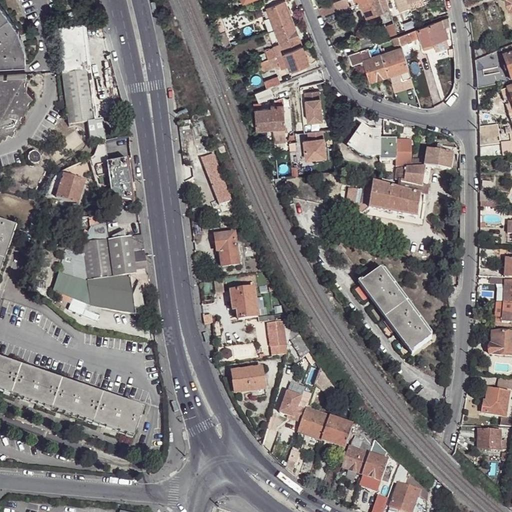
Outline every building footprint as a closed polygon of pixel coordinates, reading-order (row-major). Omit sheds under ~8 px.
[(389,9),(386,0),(373,0),(363,4),(364,7),(367,17),(389,9)] [(267,8),(275,29),(293,23),(284,1),(267,8)] [(321,8),(323,16),(337,11),(338,11),(335,3),(321,8)] [(0,23),(9,17),(0,4),(0,23)] [(352,13),(349,6),(338,11),(337,11),(340,18),(352,13)] [(18,30),(9,17),(0,23),(0,50),(0,51),(0,50),(0,66),(26,65),(25,49),(18,30)] [(217,34),(223,49),(229,46),(219,18),(212,21),(217,34)] [(435,23),(418,30),(420,37),(423,49),(425,50),(432,47),(432,46),(432,44),(443,40),(450,38),(446,27),(445,28),(443,20),(438,22),(435,23)] [(293,23),(275,29),(281,44),(284,53),(302,46),(293,23)] [(391,36),(397,34),(395,26),(388,29),(391,36)] [(90,97),(79,27),(53,31),(59,72),(63,97),(64,103),(67,125),(87,122),(90,140),(105,137),(102,120),(95,97),(90,97)] [(418,30),(398,38),(401,45),(420,37),(418,30)] [(365,41),(371,39),(369,32),(359,36),(362,42),(365,41)] [(445,47),(443,40),(432,44),(432,46),(432,47),(435,54),(442,52),(445,47)] [(362,42),(358,44),(360,51),(368,49),(365,41),(362,42)] [(284,53),(281,44),(274,46),(275,48),(277,55),(284,53)] [(475,61),(492,54),(488,44),(474,50),(475,61)] [(302,46),(284,53),(291,71),(309,64),(302,46)] [(265,52),(268,59),(276,56),(277,55),(275,48),(265,52)] [(382,54),(389,76),(400,72),(408,69),(401,48),(385,54),(382,54)] [(364,60),(371,58),(368,49),(360,51),(349,55),(352,65),(364,61),(363,60),(364,60)] [(277,55),(276,56),(279,61),(281,68),(284,68),(286,73),(291,71),(284,53),(277,55)] [(507,66),(509,72),(511,81),(511,53),(503,56),(507,66)] [(370,82),(389,76),(382,54),(377,56),(371,58),(364,60),(363,60),(364,61),(370,82)] [(497,68),(492,54),(475,61),(476,73),(497,68)] [(269,65),(277,63),(279,61),(276,56),(268,59),(267,59),(269,65)] [(260,72),(277,65),(277,63),(269,65),(267,59),(260,62),(257,63),(260,72)] [(408,69),(400,72),(402,80),(411,77),(408,69)] [(0,134),(3,134),(9,130),(13,133),(16,127),(14,127),(17,123),(18,124),(20,115),(22,116),(24,113),(22,112),(30,102),(28,101),(30,98),(34,95),(27,88),(27,82),(25,82),(25,78),(27,78),(26,74),(8,75),(8,76),(4,76),(4,75),(0,75),(0,134)] [(264,81),(267,88),(276,85),(277,84),(279,83),(281,83),(278,76),(264,81)] [(276,85),(267,88),(265,89),(268,99),(272,97),(275,96),(280,94),(276,85)] [(268,99),(265,89),(255,93),(258,102),(268,99)] [(408,94),(412,107),(420,109),(415,91),(408,94)] [(275,96),(272,97),(268,99),(271,106),(274,106),(277,106),(275,96)] [(239,99),(232,101),(234,106),(241,104),(241,103),(243,101),(241,97),(239,99)] [(320,99),(303,100),(304,124),(321,123),(320,99)] [(273,129),(284,128),(286,128),(283,105),(283,106),(278,106),(277,106),(274,106),(271,106),(271,109),(273,129)] [(252,110),(254,130),(272,129),(273,129),(271,109),(261,109),(252,110)] [(483,142),(498,139),(496,125),(481,127),(483,142)] [(371,157),(379,157),(380,141),(380,132),(371,132),(368,131),(362,127),(348,148),(355,152),(356,150),(357,151),(364,154),(371,155),(371,157)] [(272,129),(273,143),(286,142),(284,128),(273,129),(272,129)] [(500,144),(480,147),(480,161),(511,155),(511,151),(509,132),(499,134),(500,144)] [(302,141),(304,162),(326,160),(324,139),(302,141)] [(386,157),(386,161),(395,161),(395,149),(395,141),(380,141),(379,157),(386,157)] [(93,157),(91,159),(106,157),(104,143),(93,157)] [(460,152),(460,149),(437,145),(437,151),(453,154),(460,155),(460,152)] [(428,150),(426,160),(425,167),(450,171),(453,154),(437,151),(428,150)] [(31,153),(29,153),(28,154),(27,155),(26,158),(26,161),(27,163),(29,165),(31,166),(33,166),(35,165),(37,164),(38,162),(39,161),(39,160),(39,158),(39,157),(38,156),(36,154),(35,153),(33,153),(33,152),(31,153)] [(231,197),(217,154),(208,157),(210,163),(218,186),(222,200),(231,197)] [(128,178),(131,177),(129,161),(107,164),(106,157),(91,159),(87,160),(92,176),(99,198),(111,195),(113,199),(130,202),(130,204),(132,204),(128,178)] [(87,160),(61,172),(78,177),(92,176),(87,160)] [(426,160),(412,160),(411,169),(425,168),(425,167),(426,160)] [(218,186),(210,163),(204,165),(212,188),(218,186)] [(285,178),(298,177),(297,167),(284,168),(285,178)] [(425,168),(411,169),(397,170),(395,181),(400,182),(422,187),(426,168),(425,168)] [(45,198),(50,200),(51,198),(76,206),(83,182),(62,176),(61,172),(56,176),(53,179),(50,184),(45,198)] [(422,187),(400,182),(399,184),(398,190),(421,196),(422,187)] [(498,186),(480,182),(480,191),(493,198),(495,199),(498,186)] [(421,196),(398,190),(373,184),(369,209),(418,218),(421,196)] [(368,210),(369,188),(347,187),(346,209),(368,210)] [(493,202),(493,198),(480,191),(480,203),(493,202)] [(500,210),(503,203),(495,199),(493,198),(493,202),(480,203),(480,207),(492,207),(500,210)] [(0,268),(9,242),(2,239),(7,226),(0,223),(0,268)] [(90,227),(81,245),(107,241),(105,225),(90,227)] [(14,228),(7,226),(2,239),(9,242),(14,228)] [(110,241),(123,239),(122,233),(110,238),(110,241)] [(222,268),(239,265),(235,233),(214,236),(218,263),(221,263),(222,268)] [(504,235),(503,245),(511,245),(511,235),(504,235)] [(145,285),(138,237),(125,239),(131,275),(85,281),(83,257),(83,258),(66,251),(50,296),(56,298),(58,293),(71,299),(88,306),(142,316),(138,285),(145,285)] [(107,241),(81,245),(83,258),(83,257),(85,281),(131,275),(125,239),(123,239),(110,241),(107,241)] [(430,336),(382,271),(381,269),(362,283),(413,352),(432,338),(430,336)] [(384,270),(382,271),(430,336),(432,335),(384,270)] [(222,279),(214,279),(215,294),(224,293),(222,279)] [(235,300),(236,311),(238,321),(258,317),(254,289),(231,292),(232,300),(235,300)] [(58,293),(56,298),(69,304),(71,299),(58,293)] [(502,323),(504,303),(495,303),(493,322),(502,323)] [(511,303),(504,303),(502,323),(511,324),(511,303)] [(204,325),(212,323),(210,315),(202,317),(204,325)] [(285,336),(284,327),(283,322),(268,324),(271,354),(286,352),(286,351),(285,336)] [(305,356),(310,353),(292,325),(289,337),(294,345),(302,358),(305,356)] [(511,356),(511,334),(493,333),(492,345),(490,345),(489,355),(511,356)] [(302,358),(294,345),(289,349),(296,361),(302,358)] [(319,367),(310,353),(305,356),(310,365),(313,369),(314,369),(316,370),(319,367)] [(142,411),(0,360),(0,393),(131,439),(142,411)] [(251,391),(264,390),(261,369),(232,372),(234,393),(251,391)] [(335,389),(320,369),(317,377),(331,392),(335,389)] [(484,401),(482,413),(505,416),(509,392),(489,388),(486,401),(484,401)] [(265,396),(264,390),(251,391),(252,398),(265,396)] [(301,425),(306,410),(298,407),(301,397),(286,391),(278,414),(293,419),(292,422),(301,425)] [(330,417),(306,409),(306,410),(301,425),(298,433),(322,441),(330,417)] [(353,425),(330,417),(322,441),(330,444),(345,449),(352,430),(353,425)] [(354,422),(353,425),(352,430),(356,431),(361,426),(355,418),(354,422)] [(365,430),(361,426),(356,431),(361,437),(364,432),(365,430)] [(500,450),(501,440),(501,430),(479,429),(478,449),(500,450)] [(375,440),(365,430),(364,432),(361,437),(360,440),(372,447),(373,445),(375,440)] [(471,443),(458,436),(457,443),(469,450),(471,443)] [(386,451),(375,440),(373,445),(383,454),(386,451)] [(345,449),(330,444),(329,448),(344,453),(345,449)] [(342,468),(363,475),(370,454),(349,447),(342,468)] [(370,454),(363,475),(381,482),(381,481),(386,467),(388,462),(388,461),(370,454)] [(309,476),(315,461),(306,457),(301,473),(309,476)] [(386,467),(381,481),(388,484),(393,470),(391,468),(386,467)] [(417,496),(427,502),(428,494),(407,473),(405,480),(403,486),(419,491),(417,496)] [(402,511),(411,511),(417,496),(419,491),(403,486),(398,484),(390,507),(402,511)]
